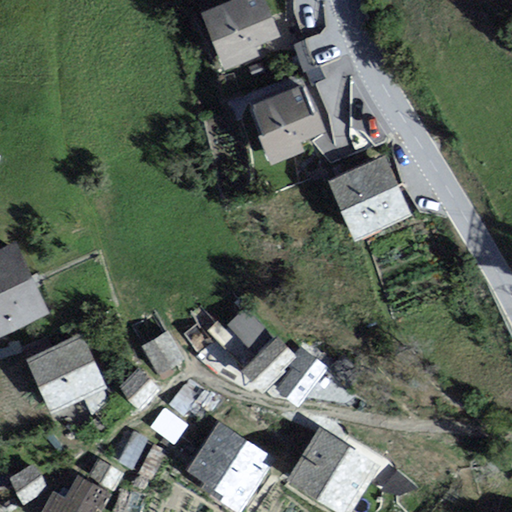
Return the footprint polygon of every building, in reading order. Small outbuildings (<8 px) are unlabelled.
[(263,0),(224,0),(194,12),(213,61),(277,35),(263,0)] [(301,87),(251,105),(265,146),(316,128),(301,87)] [(384,157),(325,181),(347,232),(406,208),(384,157)] [(9,247),(0,250),(0,328),(36,314),(9,247)] [(296,350),(243,300),(217,327),(248,357),(237,368),(260,390),(273,379),(296,350)] [(185,356),(166,324),(139,339),(157,372),(185,356)] [(80,336),(24,359),(44,410),(101,387),(80,336)] [(304,340),(296,350),(273,379),(296,398),(327,359),(304,340)] [(154,385),(132,365),(113,385),(135,405),(154,385)] [(215,396),(188,379),(176,398),(203,415),(215,396)] [(175,431),(187,417),(167,399),(154,413),(175,431)] [(132,426),(116,456),(149,474),(165,444),(132,426)] [(264,463),(216,428),(185,471),(233,506),(264,463)] [(343,511),(371,467),(319,435),(290,482),(340,511),(343,511)] [(94,453),(83,473),(99,482),(108,488),(120,467),(94,453)] [(44,488),(32,468),(13,479),(25,499),(44,488)] [(96,511),(107,494),(78,477),(65,501),(55,495),(45,511),(96,511)] [(143,511),(149,495),(118,485),(108,511),(143,511)]
